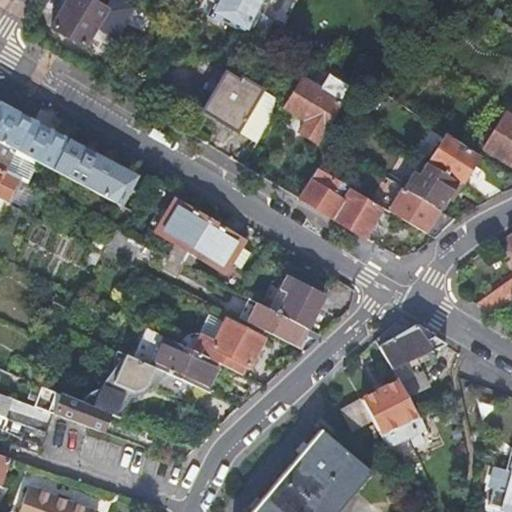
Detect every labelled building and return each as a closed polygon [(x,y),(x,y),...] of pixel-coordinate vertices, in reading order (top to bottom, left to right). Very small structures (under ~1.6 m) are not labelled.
[(84,0),(66,0),(49,28),(81,47),(102,10),(84,0)] [(206,0),(216,7),(211,15),(242,32),(246,26),(257,33),(263,22),(261,14),(255,11),(261,0),(206,0)] [(299,80),(281,109),(301,122),(297,130),(316,141),(321,133),(325,135),(333,122),(328,118),(344,92),(321,78),(314,88),(299,80)] [(233,132),(251,101),(254,96),(232,85),(229,89),(217,82),(198,113),(233,132)] [(255,144),(272,114),(251,101),(233,132),(255,144)] [(16,113),(13,117),(49,137),(52,132),(16,113)] [(0,143),(15,151),(34,162),(49,170),(58,153),(44,147),(47,142),(49,137),(13,117),(9,124),(0,118),(0,143)] [(511,122),(503,118),(483,151),(511,168),(511,122)] [(457,183),(474,155),(442,133),(424,162),(429,165),(457,183)] [(44,147),(58,153),(60,149),(47,142),(44,147)] [(0,171),(3,174),(13,179),(20,182),(23,184),(34,162),(15,151),(0,143),(0,171)] [(77,153),(114,171),(116,166),(80,148),(77,153)] [(60,149),(58,153),(73,162),(75,157),(60,149)] [(58,153),(49,170),(117,205),(126,185),(111,177),(114,171),(77,153),(75,157),(73,162),(58,153)] [(434,208),(440,211),(447,198),(457,183),(429,165),(424,174),(419,171),(406,191),(434,208)] [(333,219),(349,191),(344,188),(345,185),(316,167),(298,198),(333,219)] [(0,201),(8,205),(20,182),(13,179),(3,174),(0,171),(0,201)] [(436,232),(451,218),(440,211),(434,208),(406,191),(400,187),(386,210),(431,238),(436,232)] [(333,219),(364,238),(381,209),(349,191),(333,219)] [(224,274),(227,267),(238,249),(242,241),(171,201),(153,233),(224,274)] [(500,242),(511,257),(511,258),(511,229),(503,234),(505,238),(500,242)] [(238,249),(227,267),(236,273),(247,254),(238,249)] [(511,278),(474,304),(488,312),(511,295),(511,278)] [(290,322),(305,329),(322,297),(293,282),(276,315),(290,322)] [(259,306),(250,326),(286,345),(296,349),(305,329),(290,322),(276,315),(259,306)] [(204,359),(217,366),(241,377),(260,341),(223,322),(204,359)] [(376,347),(394,380),(407,403),(430,391),(423,377),(415,381),(407,366),(444,346),(414,328),(376,347)] [(195,355),(160,337),(146,366),(198,388),(205,392),(217,366),(204,359),(195,355)] [(118,362),(118,371),(103,392),(99,394),(90,399),(85,406),(109,415),(120,420),(128,399),(136,398),(144,394),(153,388),(192,404),(198,388),(146,366),(120,354),(118,362)] [(394,380),(356,399),(368,423),(381,450),(422,428),(415,414),(413,414),(407,403),(394,380)] [(85,406),(41,389),(33,408),(103,433),(109,415),(85,406)] [(13,401),(0,396),(0,419),(6,422),(13,401)] [(368,423),(356,399),(336,409),(348,433),(368,423)] [(46,437),(30,431),(22,451),(39,456),(46,437)] [(336,511),(356,487),(350,483),(362,469),(315,433),(253,511),(336,511)] [(511,511),(511,472),(508,471),(496,468),(492,486),(496,487),(491,507),(504,510),(511,511)] [(350,483),(356,487),(367,473),(362,469),(350,483)] [(90,511),(28,489),(19,511),(90,511)]
